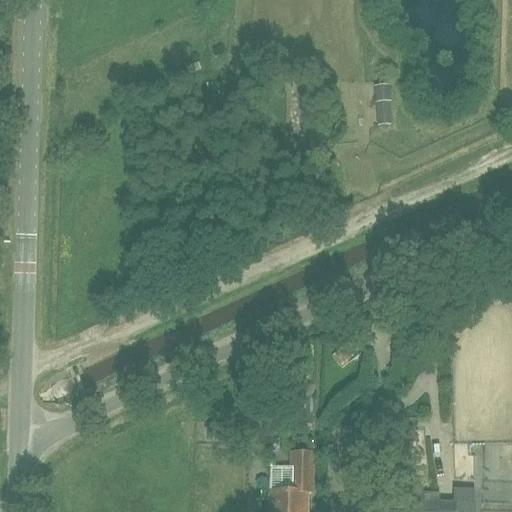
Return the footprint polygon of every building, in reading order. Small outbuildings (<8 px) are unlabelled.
[(376,86),(377,104),(376,104),(377,125),(389,124),(388,103),(388,86),(376,86)] [(212,194),(212,205),(220,205),(220,193),(212,194)] [(213,249),(213,230),(212,220),(198,221),(198,230),(197,230),(197,249),(213,249)] [(313,397),(304,397),(267,395),(267,414),(312,416),(313,397)] [(271,469),(269,511),(305,511),(306,494),(311,494),(312,454),(291,454),(291,470),(271,469)] [(422,494),(422,485),(389,485),(387,511),(455,511),(455,504),(439,503),(439,494),(422,494)]
